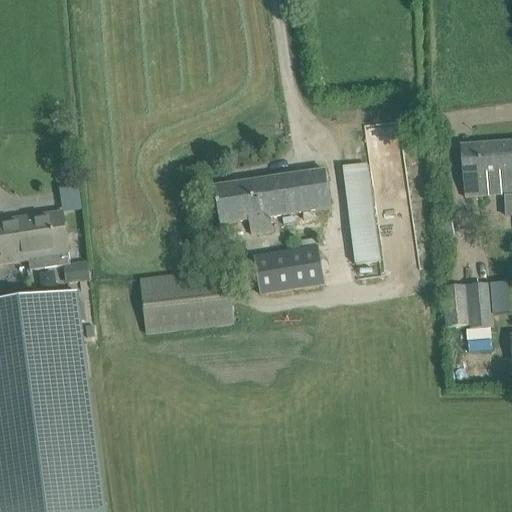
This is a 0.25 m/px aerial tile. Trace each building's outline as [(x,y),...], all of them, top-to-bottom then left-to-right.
[(465,199),(511,195),(511,143),(461,147),(465,199)] [(331,208),(329,192),(326,172),(215,188),(220,225),(248,221),(251,237),(271,234),(268,217),(331,208)] [(82,188),(63,189),(65,212),(84,211),(82,188)] [(71,266),(63,214),(0,223),(0,266),(29,262),(31,272),(71,266),(73,284),(90,281),(88,264),(71,266)] [(375,231),(349,234),(353,267),(379,264),(375,231)] [(215,236),(190,241),(192,259),(217,255),(215,236)] [(260,298),(323,288),(325,287),(318,240),(301,242),(302,250),(254,258),(260,298)] [(142,282),(147,336),(233,326),(226,273),(142,282)] [(490,285),(442,288),(445,329),(470,328),(470,331),(494,329),(493,315),(510,314),(508,283),(490,285)] [(0,511),(105,511),(77,293),(0,303),(0,511)] [(490,329),(470,332),(466,332),(467,342),(491,340),(490,329)]
